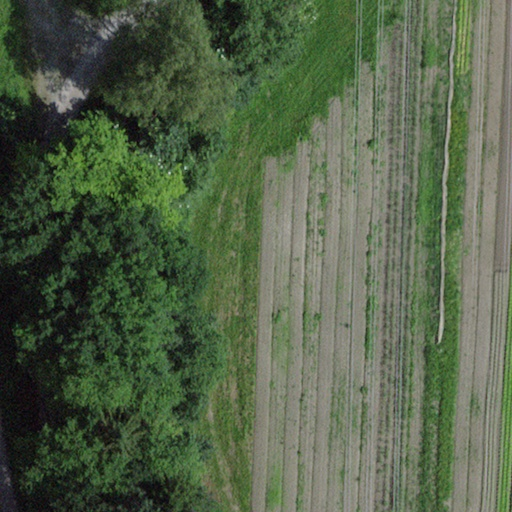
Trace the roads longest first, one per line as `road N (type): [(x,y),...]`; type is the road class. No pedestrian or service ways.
road 1 (track): [(79,511),(57,99),(65,60),(179,0)]
road 2 (track): [(0,383),(19,511)]
